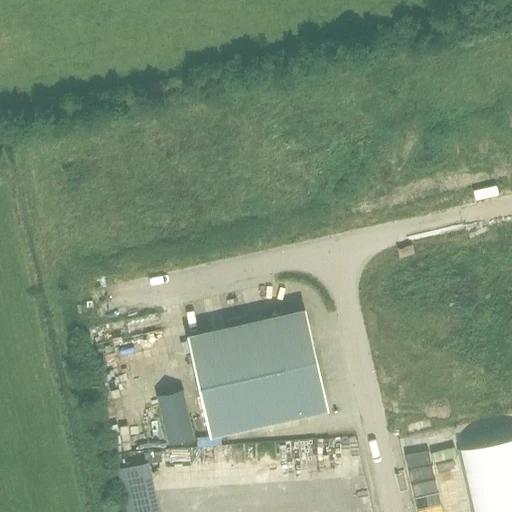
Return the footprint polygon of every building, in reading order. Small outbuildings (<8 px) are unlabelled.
[(213,434),(328,408),(306,309),(190,335),(213,434)] [(431,355),(415,362),(426,388),(441,382),(431,355)] [(183,388),(157,394),(168,443),(194,437),(183,388)] [(511,511),(511,421),(456,434),(473,511),(511,511)] [(248,442),(237,442),(238,458),(249,458),(248,442)] [(170,449),(171,471),(180,470),(179,449),(170,449)] [(127,467),(126,452),(116,452),(117,469),(119,469),(129,511),(159,511),(148,462),(127,467)]
